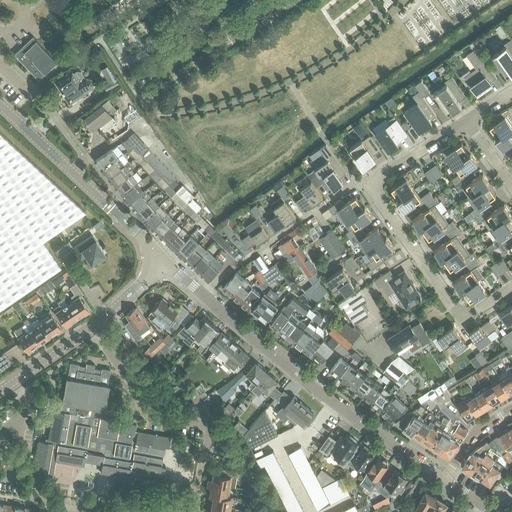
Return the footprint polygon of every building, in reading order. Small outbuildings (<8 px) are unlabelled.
[(57,62),(33,37),(21,48),(14,54),(38,80),(57,62)] [(511,39),(511,38),(504,44),(505,46),(492,56),(507,76),(511,72),(511,39)] [(466,55),(476,68),(465,76),(465,77),(462,80),(466,85),(469,83),(477,95),(492,84),(491,82),(497,77),(486,62),(482,56),(476,48),(473,50),(466,55)] [(486,53),(482,56),(486,62),(491,59),(486,53)] [(77,71),(73,74),(72,72),(56,83),(69,104),(86,93),(93,88),(94,83),(91,79),(86,78),(85,79),(81,72),(77,71)] [(449,78),(436,91),(434,93),(448,113),(457,107),(455,104),(466,96),(452,76),(449,78)] [(104,85),(108,93),(121,86),(116,78),(104,85)] [(422,80),(415,85),(419,91),(423,96),(430,92),(422,80)] [(409,89),(408,90),(411,94),(412,93),(413,95),(418,91),(413,84),(408,87),(409,89)] [(417,102),(405,111),(419,132),(433,122),(431,119),(436,115),(423,96),(419,91),(412,95),(417,102)] [(133,102),(126,92),(117,98),(123,108),(133,102)] [(108,100),(102,104),(84,119),(94,132),(100,127),(104,132),(116,123),(112,118),(113,117),(111,115),(116,111),(113,106),(108,100)] [(491,131),(496,138),(511,126),(502,112),(505,111),(504,110),(490,119),(491,120),(492,119),(494,123),(490,126),(492,130),(491,131)] [(386,127),(385,126),(376,133),(388,151),(398,144),(396,141),(407,134),(394,116),(387,121),(390,124),(386,127)] [(406,121),(401,124),(405,130),(410,126),(406,121)] [(354,127),(362,139),(350,148),(350,149),(348,150),(353,158),(356,156),(363,167),(372,160),(370,158),(380,150),(360,123),(354,127)] [(511,126),(496,138),(502,148),(511,141),(511,126)] [(0,307),(61,268),(42,241),(84,212),(0,133),(0,307)] [(135,133),(128,139),(134,146),(141,154),(142,154),(149,148),(148,147),(142,140),(138,137),(135,133)] [(127,140),(121,144),(129,152),(134,146),(128,139),(127,140)] [(444,149),(454,164),(471,152),(466,145),(464,146),(461,143),(456,146),(454,143),(455,142),(455,141),(440,150),(441,151),(444,149)] [(326,143),(319,148),(323,153),(329,148),(326,143)] [(134,146),(129,152),(135,159),(141,154),(134,146)] [(149,148),(142,154),(148,161),(149,162),(156,155),(155,154),(149,148)] [(347,173),(329,148),(323,153),(328,160),(315,169),(329,189),(339,183),(337,180),(347,173)] [(112,149),(94,161),(101,170),(119,158),(112,149)] [(478,162),(471,152),(454,164),(460,173),(451,179),(455,185),(453,186),(454,186),(466,178),(467,177),(464,172),(478,162)] [(141,154),(135,159),(142,166),(148,161),(142,154),(141,154)] [(119,158),(101,170),(108,178),(125,166),(124,165),(128,161),(123,155),(122,155),(119,158)] [(156,155),(149,162),(152,166),(159,159),(156,155)] [(159,159),(152,166),(155,169),(156,169),(163,163),(161,161),(159,159)] [(125,166),(108,178),(114,186),(132,174),(133,172),(131,169),(133,167),(128,161),(124,165),(125,166)] [(148,161),(142,166),(150,174),(155,169),(152,166),(149,162),(148,161)] [(163,163),(156,169),(159,173),(166,167),(163,163)] [(436,165),(431,169),(437,179),(443,174),(436,165)] [(166,167),(159,173),(162,176),(163,177),(170,170),(169,169),(166,167)] [(155,169),(150,174),(156,181),(157,181),(162,176),(159,173),(156,169),(155,169)] [(431,183),(437,179),(431,169),(424,173),(431,183)] [(170,170),(163,177),(166,180),(173,174),(170,170)] [(392,193),(397,201),(414,189),(404,174),(407,173),(406,172),(392,181),(393,182),(393,181),(396,185),(391,189),(394,192),(392,193)] [(463,188),(469,197),(490,183),(483,173),(469,183),(466,178),(454,186),(458,192),(463,188)] [(132,174),(114,186),(121,195),(134,185),(136,184),(139,182),(132,174)] [(173,174),(166,180),(169,184),(177,178),(173,174)] [(162,176),(157,181),(164,189),(169,185),(169,184),(166,180),(163,177),(162,176)] [(281,179),(274,185),(277,189),(283,185),(285,188),(286,187),(281,179)] [(296,201),(302,210),(312,204),(312,205),(323,197),(311,181),(301,188),(305,194),(296,201)] [(495,190),(490,183),(469,197),(468,198),(475,208),(471,211),(471,212),(475,217),(487,208),(484,204),(496,195),(493,191),(495,190)] [(134,185),(121,195),(123,198),(128,204),(141,193),(143,191),(136,184),(134,185)] [(169,185),(164,189),(170,196),(171,197),(176,192),(169,185)] [(171,197),(182,207),(182,208),(193,198),(194,197),(183,185),(176,192),(171,197)] [(283,185),(277,189),(284,199),(290,195),(285,188),(283,185)] [(414,189),(397,201),(404,210),(418,201),(422,206),(433,197),(429,191),(425,194),(419,185),(414,189)] [(141,193),(128,204),(132,209),(135,212),(152,198),(145,190),(143,191),(141,193)] [(337,211),(344,221),(365,206),(360,199),(359,200),(356,196),(344,205),(340,200),(328,208),(333,214),(337,211)] [(413,219),(420,229),(437,217),(436,217),(441,213),(435,205),(439,202),(435,196),(433,197),(423,205),(427,209),(413,219)] [(136,214),(144,222),(159,206),(160,206),(152,198),(135,212),(136,214)] [(200,205),(193,198),(182,208),(182,207),(183,209),(186,212),(191,217),(196,212),(194,211),(200,205)] [(278,213),(268,220),(275,229),(284,223),(285,224),(296,217),(284,200),(274,207),(278,213)] [(255,204),(249,209),(256,218),(262,214),(255,204)] [(490,213),(487,208),(475,217),(479,223),(483,220),(489,229),(511,214),(504,204),(490,213)] [(145,224),(152,230),(168,214),(160,206),(159,206),(144,222),(145,224)] [(346,233),(350,239),(362,230),(358,225),(372,216),(365,206),(344,221),(350,230),(346,233)] [(191,217),(198,224),(203,219),(196,212),(191,217)] [(471,212),(464,217),(468,222),(475,217),(471,212)] [(441,230),(445,235),(457,227),(452,221),(448,223),(441,213),(436,217),(437,217),(420,229),(425,236),(426,235),(429,239),(441,230)] [(157,236),(160,238),(174,223),(174,222),(175,221),(171,217),(168,214),(152,230),(157,236)] [(489,253),(498,246),(510,238),(506,233),(511,228),(511,214),(489,229),(496,239),(485,247),(489,253)] [(96,230),(105,224),(101,219),(93,225),(96,230)] [(198,224),(205,230),(210,226),(203,219),(198,224)] [(241,239),(248,248),(257,242),(258,243),(268,236),(257,219),(246,226),(250,232),(241,239)] [(178,226),(174,223),(160,238),(162,240),(168,245),(184,229),(183,228),(183,229),(179,225),(178,226)] [(222,227),(228,237),(234,232),(228,223),(222,227)] [(314,225),(313,226),(319,236),(325,233),(318,223),(314,225)] [(205,230),(212,237),(217,233),(210,226),(205,230)] [(313,227),(308,230),(315,240),(319,237),(313,227)] [(358,242),(365,251),(387,236),(382,229),(380,230),(377,227),(365,235),(362,230),(350,239),(354,245),(358,242)] [(434,250),(441,259),(458,248),(463,245),(457,235),(461,233),(457,227),(445,235),(448,240),(434,250)] [(280,250),(276,253),(279,258),(284,255),(290,251),(291,251),(299,245),(296,241),(304,235),(301,231),(299,228),(291,233),(280,241),(283,244),(278,247),(280,250)] [(168,245),(175,252),(185,242),(185,241),(191,235),(184,229),(168,245)] [(333,258),(346,249),(332,229),(319,238),(333,258)] [(212,237),(220,244),(224,240),(217,233),(212,237)] [(175,252),(183,259),(198,243),(191,235),(185,241),(185,242),(175,252)] [(102,259),(103,258),(103,256),(102,255),(103,254),(91,236),(73,248),(80,258),(85,255),(90,263),(97,258),(98,260),(99,260),(101,260),(102,259)] [(394,246),(387,236),(365,251),(371,260),(367,263),(371,269),(384,261),(380,256),(394,246)] [(511,246),(511,247),(511,240),(510,238),(498,246),(502,252),(511,246)] [(220,244),(227,251),(231,247),(224,240),(220,244)] [(183,259),(191,267),(206,250),(198,243),(183,259)] [(290,251),(284,255),(290,263),(296,259),(309,277),(318,271),(299,245),(291,251),(290,251)] [(462,260),(466,265),(476,258),(478,257),(474,251),(470,254),(463,245),(458,248),(441,259),(446,267),(448,265),(450,269),(462,260)] [(239,254),(231,247),(227,251),(234,258),(235,258),(237,256),(239,254)] [(207,251),(206,250),(191,267),(200,274),(215,258),(207,250),(207,251)] [(351,255),(345,259),(352,269),(358,265),(351,255)] [(501,257),(495,261),(502,271),(508,266),(501,257)] [(223,265),(215,258),(200,274),(208,282),(223,265)] [(454,281),(461,291),(478,279),(478,280),(484,276),(477,267),(480,264),(476,258),(466,265),(464,267),(468,272),(454,281)] [(496,275),(502,271),(495,261),(489,265),(496,275)] [(279,262),(274,265),(281,276),(283,275),(283,276),(287,273),(279,262)] [(270,284),(281,276),(274,265),(262,273),(266,279),(270,284)] [(326,279),(334,290),(340,286),(346,295),(355,288),(349,279),(350,278),(343,267),(326,279)] [(55,284),(66,280),(68,285),(74,283),(70,270),(52,277),(55,284)] [(265,280),(266,279),(262,273),(260,270),(254,274),(261,283),(265,280)] [(390,270),(375,280),(380,288),(382,286),(388,295),(388,294),(394,303),(400,298),(401,299),(399,300),(399,302),(399,304),(401,306),(403,306),(405,305),(406,308),(422,298),(420,296),(421,296),(421,294),(420,292),(419,290),(417,290),(404,271),(394,277),(390,270)] [(288,272),(287,273),(283,276),(289,285),(295,282),(288,272)] [(223,289),(231,296),(237,288),(244,280),(236,274),(223,289)] [(244,280),(237,288),(231,296),(239,302),(245,295),(246,296),(249,293),(247,292),(251,287),(253,285),(246,279),(244,280)] [(261,283),(259,285),(262,289),(270,284),(266,279),(265,280),(261,283)] [(488,294),(478,280),(478,279),(461,291),(466,298),(467,297),(470,301),(475,297),(477,301),(476,301),(477,302),(491,293),(491,292),(488,294)] [(67,304),(66,304),(76,318),(82,314),(84,316),(89,312),(79,297),(83,294),(76,284),(69,288),(74,294),(70,296),(72,300),(67,304)] [(317,301),(327,293),(321,285),(311,294),(317,301)] [(42,286),(36,290),(40,295),(46,290),(42,286)] [(260,294),(251,287),(247,292),(249,293),(246,296),(245,295),(239,302),(248,309),(260,294)] [(280,295),(271,289),(267,294),(276,301),(280,295)] [(360,289),(341,302),(355,324),(369,315),(362,304),(367,301),(360,289)] [(29,306),(40,299),(39,297),(37,293),(25,301),(29,306)] [(308,304),(311,300),(303,294),(299,297),(308,304)] [(251,310),(258,315),(270,300),(263,295),(251,310)] [(270,325),(278,331),(291,315),(292,316),(294,316),(292,314),(291,313),(295,308),(304,316),(305,314),(309,309),(293,297),(289,303),(289,304),(286,307),(285,306),(270,325)] [(59,304),(53,308),(66,328),(72,324),(70,322),(76,318),(66,304),(67,304),(63,298),(57,302),(59,304)] [(161,328),(165,323),(167,325),(168,323),(175,328),(189,312),(181,306),(177,311),(162,298),(151,312),(156,316),(152,321),(161,328)] [(278,307),(270,300),(258,315),(266,322),(278,307)] [(18,302),(13,305),(16,310),(21,307),(18,302)] [(511,306),(501,315),(507,324),(511,320),(511,306)] [(125,325),(130,332),(136,341),(141,337),(140,335),(150,328),(136,308),(135,309),(133,308),(129,311),(129,312),(125,315),(130,321),(125,325)] [(305,314),(310,318),(314,313),(309,309),(305,314)] [(43,315),(37,319),(48,336),(55,331),(56,334),(62,330),(49,311),(43,315)] [(278,331),(286,337),(296,324),(296,325),(300,321),(294,316),(292,316),(291,315),(278,331)] [(189,345),(194,340),(209,322),(204,317),(200,321),(196,318),(187,328),(185,325),(178,332),(185,338),(183,340),(189,345)] [(325,317),(323,320),(319,324),(324,329),(330,321),(325,317)] [(27,318),(22,321),(25,324),(37,343),(48,336),(37,319),(37,318),(30,323),(27,318)] [(476,327),(469,332),(480,349),(499,335),(495,330),(496,329),(489,319),(477,328),(476,327)] [(286,337),(293,343),(304,330),(307,326),(300,321),(296,325),(296,324),(286,337)] [(219,331),(209,322),(194,340),(200,346),(196,350),(200,353),(219,331)] [(328,343),(323,340),(312,353),(322,362),(339,342),(345,348),(350,346),(361,334),(355,327),(353,328),(346,322),(340,330),(334,326),(328,332),(333,336),(328,343)] [(396,352),(418,338),(422,345),(431,340),(420,322),(411,327),(410,325),(387,339),(396,352)] [(307,327),(307,326),(304,330),(293,343),(301,349),(314,333),(319,326),(314,323),(310,328),(308,326),(307,327)] [(19,328),(13,332),(15,334),(17,337),(16,338),(17,339),(18,339),(27,352),(28,353),(29,352),(33,350),(31,347),(37,343),(25,324),(19,328)] [(450,343),(457,352),(466,345),(458,333),(459,332),(454,325),(437,336),(444,347),(450,343)] [(311,352),(312,353),(323,340),(324,338),(324,330),(319,326),(314,333),(301,349),(309,355),(311,352)] [(211,360),(216,354),(229,339),(221,333),(209,347),(214,350),(206,359),(209,362),(211,360)] [(168,334),(163,341),(165,343),(166,343),(172,336),(169,334),(168,334)] [(508,348),(511,345),(511,341),(507,334),(501,338),(508,348)] [(160,337),(143,352),(149,358),(165,343),(160,337)] [(216,354),(224,360),(237,346),(229,339),(216,354)] [(162,346),(160,349),(161,350),(165,354),(169,350),(170,348),(166,344),(166,343),(162,346)] [(249,356),(237,346),(224,360),(222,363),(233,372),(236,369),(237,370),(249,356)] [(501,358),(508,353),(506,350),(498,355),(501,358)] [(476,355),(482,364),(488,360),(482,351),(476,355)] [(4,352),(0,354),(0,371),(12,364),(4,352)] [(330,370),(338,377),(349,364),(340,357),(330,370)] [(491,363),(493,367),(502,362),(499,358),(491,363)] [(209,362),(208,363),(216,370),(219,367),(211,360),(209,362)] [(365,360),(362,364),(370,370),(373,366),(365,360)] [(444,360),(438,363),(442,369),(447,366),(444,360)] [(391,361),(386,368),(398,378),(404,371),(391,361)] [(247,387),(250,390),(266,371),(255,362),(245,374),(250,378),(249,379),(251,382),(247,387)] [(32,473),(32,474),(41,476),(52,477),(55,461),(83,466),(84,461),(101,464),(100,473),(133,479),(134,470),(147,472),(158,474),(164,475),(166,465),(162,465),(165,445),(169,446),(170,438),(153,435),(137,432),(135,432),(136,425),(120,422),(94,417),(95,409),(100,410),(105,410),(109,385),(108,385),(110,371),(110,370),(102,368),(102,370),(94,369),(95,365),(86,363),(86,367),(78,366),(78,364),(70,363),(67,378),(66,377),(63,390),(61,402),(54,401),(53,411),(48,439),(47,442),(37,441),(32,473)] [(491,363),(482,369),(485,373),(490,369),(493,368),(493,367),(491,363)] [(338,377),(347,383),(357,370),(349,364),(338,377)] [(375,368),(372,371),(379,376),(381,373),(375,368)] [(386,368),(383,371),(383,372),(396,381),(401,386),(410,375),(406,373),(404,371),(398,378),(386,368)] [(485,374),(485,373),(482,369),(476,373),(479,378),(485,374)] [(497,375),(500,380),(501,380),(510,394),(511,392),(511,379),(506,369),(497,375)] [(246,375),(245,374),(241,370),(230,379),(225,383),(212,392),(216,397),(219,395),(224,401),(233,392),(231,390),(246,375)] [(347,383),(355,390),(365,377),(357,370),(347,383)] [(277,381),(266,371),(250,390),(254,393),(258,388),(261,390),(262,388),(267,393),(277,381)] [(366,375),(365,377),(355,390),(363,396),(374,381),(366,375)] [(384,375),(381,378),(387,383),(390,379),(384,375)] [(454,375),(433,388),(436,394),(457,381),(454,375)] [(465,379),(460,383),(463,388),(469,384),(468,384),(465,379)] [(409,396),(416,389),(408,380),(401,387),(409,396)] [(491,383),(492,385),(501,399),(504,397),(506,398),(509,396),(510,394),(501,380),(500,380),(497,382),(496,380),(491,383)] [(363,396),(371,402),(382,388),(374,381),(363,396)] [(388,392),(382,388),(371,402),(377,407),(379,409),(390,397),(391,397),(394,394),(399,388),(394,384),(388,392)] [(459,388),(457,384),(448,390),(450,394),(459,388)] [(483,389),(484,390),(492,404),(496,402),(498,403),(500,401),(501,399),(492,385),(488,387),(487,386),(483,389)] [(195,404),(207,396),(204,392),(200,395),(195,388),(188,393),(195,404)] [(433,388),(417,398),(421,403),(432,396),(436,394),(433,388)] [(492,404),(484,390),(483,389),(474,394),(475,395),(484,409),(487,408),(489,408),(492,406),(492,404)] [(444,390),(438,393),(445,404),(450,401),(444,390)] [(438,393),(433,397),(436,402),(440,408),(440,407),(442,406),(445,404),(438,393)] [(180,412),(191,405),(184,394),(173,401),(180,412)] [(407,407),(394,394),(391,397),(390,397),(379,409),(390,420),(399,411),(401,413),(407,407)] [(484,410),(484,409),(475,395),(471,398),(470,396),(466,399),(475,415),(479,413),(480,413),(483,412),(484,410)] [(293,396),(284,407),(279,412),(279,415),(284,420),(287,420),(288,418),(294,424),(298,419),(304,424),(313,414),(293,396)] [(421,403),(394,423),(395,423),(412,434),(423,418),(429,410),(436,402),(433,397),(432,396),(421,403)] [(475,415),(466,399),(457,404),(467,420),(470,418),(472,419),(475,417),(475,415)] [(423,418),(412,434),(421,440),(434,421),(435,421),(442,409),(440,407),(440,408),(436,402),(429,410),(423,418)] [(225,406),(221,411),(228,416),(232,412),(225,406)] [(237,406),(234,410),(239,415),(243,411),(237,406)] [(434,421),(421,440),(430,446),(440,431),(442,429),(450,417),(442,409),(435,421),(434,421)] [(246,432),(244,434),(251,448),(252,448),(259,444),(278,435),(265,410),(246,432)] [(440,431),(430,446),(439,451),(450,435),(458,424),(453,421),(454,420),(450,417),(442,429),(440,431)] [(450,435),(439,451),(440,452),(449,458),(467,430),(458,424),(450,435)] [(508,449),(511,446),(511,435),(509,430),(508,430),(506,429),(503,431),(503,433),(500,435),(508,449)] [(336,441),(328,435),(318,449),(327,455),(329,451),(341,459),(338,463),(344,468),(355,453),(354,453),(358,449),(356,447),(358,444),(357,444),(355,442),(357,441),(350,436),(349,438),(346,436),(344,439),(340,436),(336,441)] [(492,440),(498,451),(504,447),(497,437),(492,440)] [(196,442),(179,439),(177,449),(194,452),(196,442)] [(472,452),(463,465),(463,467),(471,473),(483,456),(485,453),(489,448),(491,446),(487,440),(476,448),(472,452)] [(301,446),(288,452),(299,473),(317,509),(350,492),(343,480),(342,476),(338,478),(322,486),(301,446)] [(363,470),(373,455),(372,454),(373,452),(368,449),(367,451),(362,447),(351,462),(353,463),(350,467),(355,470),(358,467),(363,470)] [(483,456),(471,473),(477,476),(480,478),(492,462),(495,459),(501,455),(489,448),(485,453),(483,456)] [(257,458),(256,459),(260,467),(261,467),(264,465),(265,465),(288,511),(304,511),(277,459),(273,450),(264,455),(257,458)] [(511,473),(511,460),(506,451),(501,455),(508,467),(506,468),(510,475),(511,473)] [(376,458),(364,475),(375,483),(373,485),(378,488),(381,484),(382,482),(378,479),(387,465),(388,463),(387,462),(385,460),(383,460),(382,461),(376,458)] [(492,462),(480,478),(488,483),(491,483),(495,476),(499,475),(501,473),(500,473),(499,470),(503,464),(495,459),(492,462)] [(206,478),(206,483),(229,487),(229,486),(234,487),(237,471),(216,467),(215,473),(211,473),(210,479),(206,478)] [(321,468),(317,475),(322,485),(335,478),(321,468)] [(378,488),(377,489),(387,497),(393,489),(397,492),(398,491),(401,493),(405,488),(402,485),(407,478),(405,477),(404,475),(402,474),(400,474),(395,470),(384,486),(381,484),(378,488)] [(209,487),(208,493),(228,496),(229,487),(206,483),(205,486),(209,487)] [(416,510),(415,511),(427,511),(436,499),(436,498),(432,496),(433,495),(427,491),(426,492),(425,491),(419,499),(420,500),(414,509),(416,510)] [(211,498),(210,504),(230,507),(232,497),(228,496),(208,493),(207,497),(211,498)] [(387,497),(373,504),(376,509),(388,503),(390,502),(387,497)] [(441,511),(446,504),(437,498),(436,498),(436,499),(427,511),(441,511)] [(0,511),(7,511),(9,505),(0,503),(0,511)] [(355,503),(338,511),(359,511),(357,508),(355,504),(355,503)] [(361,511),(365,510),(365,511),(370,509),(367,503),(357,508),(359,511),(361,511)]
